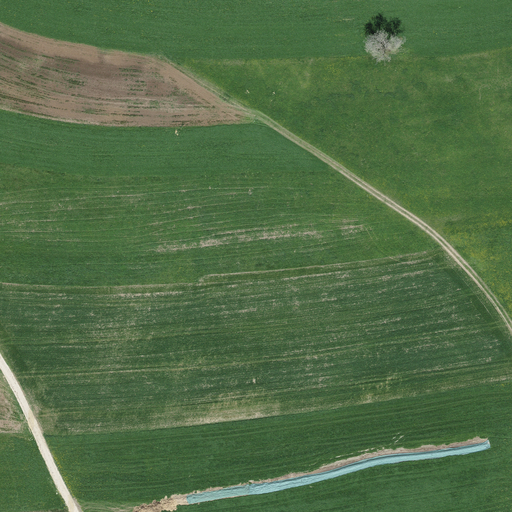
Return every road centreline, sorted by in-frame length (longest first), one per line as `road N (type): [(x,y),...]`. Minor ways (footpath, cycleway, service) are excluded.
road 1 (track): [(511,328),(426,228),(222,96)]
road 2 (track): [(0,364),(73,511)]
